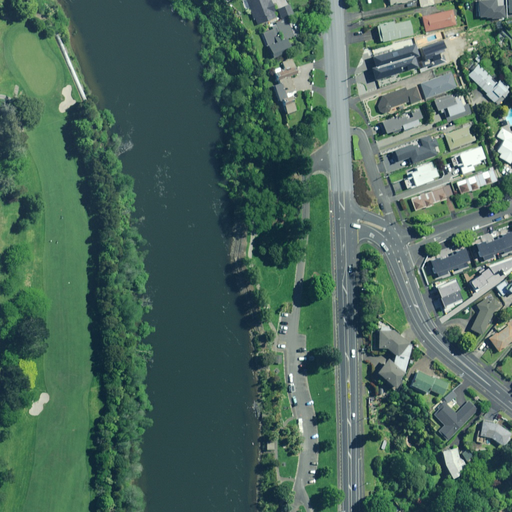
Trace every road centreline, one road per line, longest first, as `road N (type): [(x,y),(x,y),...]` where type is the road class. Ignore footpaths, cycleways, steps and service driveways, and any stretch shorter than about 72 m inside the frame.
road 1 (secondary): [(350,511),(344,221)]
road 2 (tertiary): [(511,402),(431,333),(395,248)]
road 3 (secondary): [(341,130),(333,0)]
road 4 (residential): [(341,130),(363,137),(389,212),(386,234)]
road 5 (residential): [(511,207),(395,248)]
